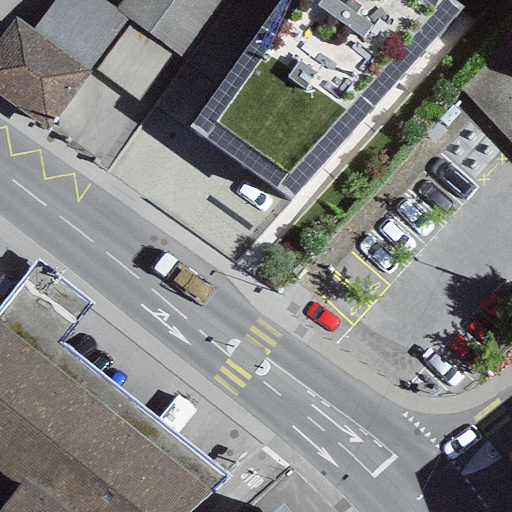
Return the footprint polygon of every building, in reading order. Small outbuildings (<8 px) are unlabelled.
[(102,0),(55,0),(31,31),(88,73),(128,18),(115,8),(102,0)] [(120,0),(115,8),(128,18),(177,55),(218,0),(120,0)] [(452,0),(280,0),(189,128),(288,202),(464,8),(452,0)] [(14,19),(0,37),(0,96),(46,131),(88,73),(31,31),(14,19)] [(451,81),(511,147),(511,52),(497,37),(451,81)] [(0,507),(0,511),(191,511),(230,478),(60,342),(92,303),(37,259),(0,305),(0,501),(3,504),(0,507)]
